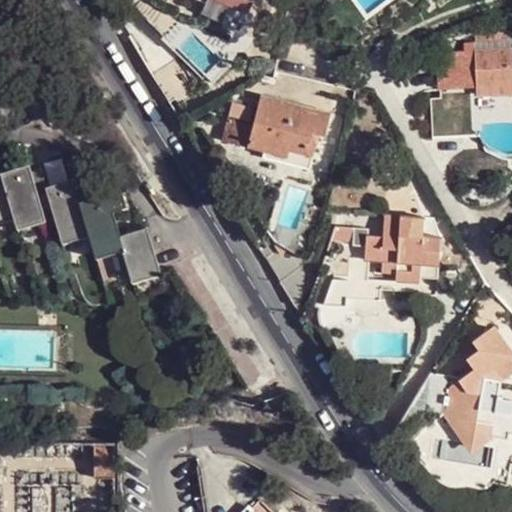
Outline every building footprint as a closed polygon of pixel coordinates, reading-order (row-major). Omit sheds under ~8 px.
[(200,0),(204,2),(205,0),(218,0),(247,13),(252,0),(200,0)] [(511,48),(472,50),(473,92),(511,91),(511,48)] [(164,69),(152,77),(169,103),(193,88),(176,62),(164,69)] [(475,130),(473,92),(426,94),(428,133),(475,130)] [(265,150),(272,152),(287,156),(289,149),(305,153),(311,130),(323,133),(328,113),(261,96),(253,124),(227,117),(221,138),(265,150)] [(231,101),(227,114),(247,119),(250,107),(231,101)] [(33,149),(38,165),(58,160),(58,154),(33,149)] [(270,159),(272,152),(265,150),(263,158),(270,159)] [(0,222),(14,218),(18,230),(46,222),(42,211),(39,197),(34,183),(31,171),(29,166),(1,174),(0,171),(0,222)] [(39,169),(31,171),(34,183),(43,181),(39,169)] [(47,194),(52,209),(61,243),(89,235),(95,258),(123,250),(133,282),(161,273),(148,229),(120,236),(113,211),(125,208),(119,183),(106,187),(108,195),(80,203),(73,182),(46,190),(47,194)] [(47,194),(39,197),(42,211),(52,209),(47,194)] [(365,229),(354,228),(352,243),(352,246),(364,247),(363,261),(380,262),(380,273),(387,274),(394,274),(394,269),(410,270),(410,264),(420,264),(438,265),(439,235),(420,234),(421,218),(382,216),(381,235),(364,234),(365,229)] [(332,226),(328,241),(342,242),(343,227),(332,226)] [(354,228),(343,227),(342,242),(352,243),(354,228)] [(279,251),(267,259),(280,282),(306,265),(292,243),(279,251)] [(419,282),(420,264),(410,264),(410,270),(394,269),(394,274),(394,281),(419,282)] [(500,377),(506,374),(511,368),(511,350),(493,324),(472,340),(477,349),(465,359),(471,368),(449,386),(444,416),(491,424),(490,430),(510,433),(511,418),(511,400),(510,399),(502,397),(497,396),(500,377)] [(502,397),(506,374),(500,377),(497,396),(502,397)] [(433,423),(415,396),(397,427),(409,442),(433,423)] [(508,443),(510,433),(490,430),(491,424),(444,416),(461,441),(468,452),(489,440),(508,443)] [(511,418),(510,433),(508,443),(503,474),(506,475),(511,495),(511,494),(511,418)] [(115,481),(114,445),(94,446),(94,481),(115,481)] [(273,511),(264,503),(276,487),(253,465),(205,456),(193,461),(203,511),(273,511)]
